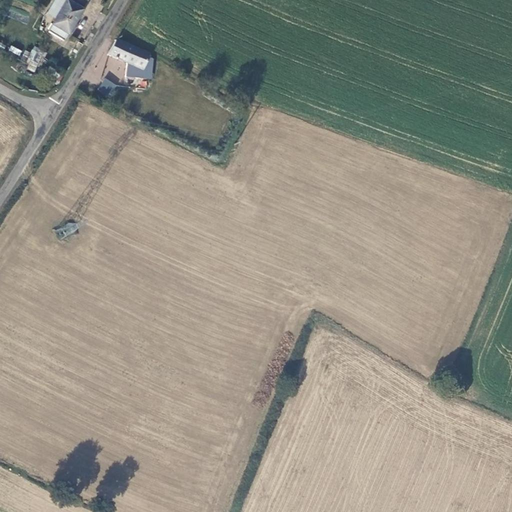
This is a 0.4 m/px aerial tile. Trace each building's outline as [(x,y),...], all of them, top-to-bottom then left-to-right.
[(72,27),(88,0),(69,0),(59,19),(72,27)] [(68,34),(72,27),(59,19),(54,26),(68,34)] [(152,54),(119,39),(112,54),(146,69),(151,57),(152,54)] [(146,69),(152,71),(156,59),(151,57),(146,69)] [(105,78),(97,90),(109,98),(118,86),(105,78)]
